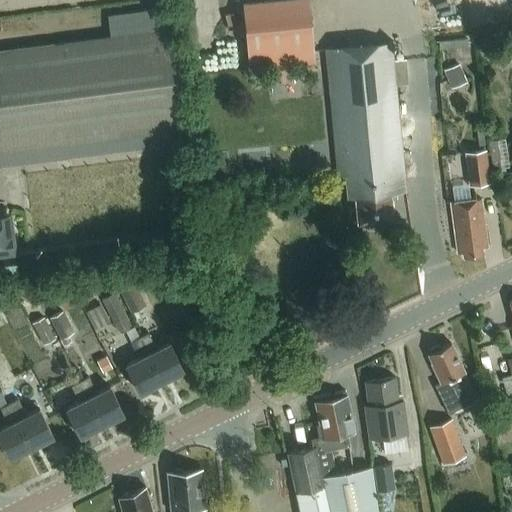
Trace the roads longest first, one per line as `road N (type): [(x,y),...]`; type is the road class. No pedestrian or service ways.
road 1 (tertiary): [(511,271),(223,412)]
road 2 (tertiary): [(23,511),(223,412)]
